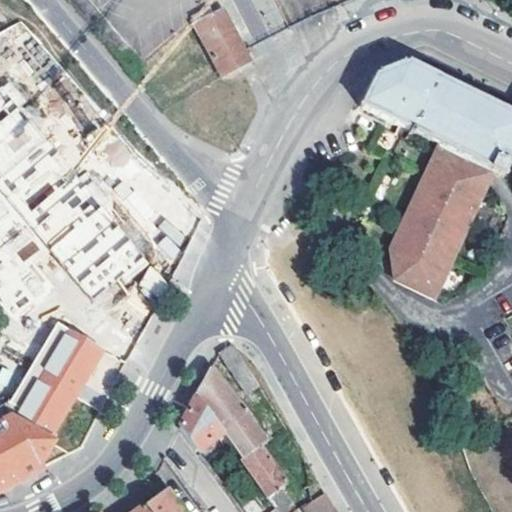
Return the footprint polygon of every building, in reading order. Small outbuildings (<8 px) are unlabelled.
[(224,10),(214,15),(222,30),(232,26),(224,10)] [(222,76),(241,67),(236,58),(245,53),(232,26),(222,30),(214,15),(195,25),(203,40),(205,40),(222,76)] [(250,62),(245,53),(236,58),(241,67),(250,62)] [(359,106),(408,132),(410,133),(439,75),(414,63),(409,65),(408,63),(394,68),(387,70),(375,74),(359,106)] [(511,159),(511,155),(506,153),(511,140),(511,110),(483,97),(439,75),(410,133),(494,174),(503,178),(511,159)] [(0,100),(6,103),(10,96),(0,84),(0,100)] [(483,97),(511,110),(511,107),(485,93),(483,97)] [(166,287),(36,128),(3,156),(13,167),(6,172),(89,272),(70,303),(136,343),(166,287)] [(424,178),(388,249),(394,282),(433,301),(494,174),(410,133),(408,132),(407,135),(411,138),(398,165),(424,178)] [(0,407),(7,404),(54,325),(48,321),(3,397),(0,398),(0,407)] [(0,491),(16,484),(38,473),(37,470),(35,469),(50,443),(47,441),(99,351),(54,325),(7,404),(0,407),(0,491)] [(236,384),(251,374),(232,347),(218,356),(236,384)] [(209,370),(194,399),(219,433),(238,458),(253,447),(247,438),(258,431),(245,414),(242,415),(209,370)] [(191,406),(178,430),(195,453),(219,433),(194,399),(191,406)] [(258,444),(253,447),(238,458),(241,462),(260,447),(258,444)] [(260,447),(241,462),(278,511),(295,511),(300,509),(307,503),(303,489),(286,502),(277,490),(286,483),(260,447)] [(179,511),(164,492),(144,507),(147,511),(179,511)] [(307,503),(300,509),(302,511),(331,511),(320,494),(307,503)]
